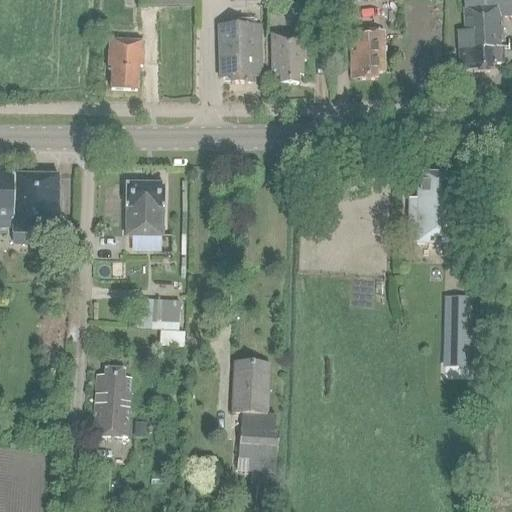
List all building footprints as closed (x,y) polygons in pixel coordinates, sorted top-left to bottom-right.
[(191,0),(137,0),(138,10),(192,8),(191,0)] [(511,0),(462,0),(464,33),(457,33),(459,73),(473,72),(473,75),(493,74),(493,66),(503,65),(501,20),(511,19),(511,0)] [(218,29),(220,80),(230,80),(230,86),(254,86),(254,78),(261,78),(260,28),(218,29)] [(383,75),(383,33),(350,34),(351,76),(358,76),(359,82),(376,82),(376,75),(383,75)] [(279,87),(298,86),(298,78),(303,78),(302,63),(305,63),(305,36),(270,36),(271,79),(279,79),(279,87)] [(107,73),(112,73),(110,92),(137,93),(138,69),(142,69),(143,45),(109,43),(107,73)] [(12,236),(19,236),(58,236),(58,178),(11,178),(4,173),(4,172),(4,169),(0,169),(0,229),(12,230),(12,236)] [(409,245),(460,246),(461,178),(418,177),(418,201),(410,201),(409,245)] [(126,210),(126,238),(162,238),(162,210),(163,210),(163,187),(126,186),(126,210)] [(72,245),(56,245),(56,269),(72,269),(72,245)] [(150,303),(137,302),(135,331),(149,332),(150,303)] [(160,332),(179,333),(180,304),(161,303),(160,332)] [(449,320),(448,366),(470,367),(472,320),(449,320)] [(267,417),(269,367),(234,365),(231,416),(242,416),(238,452),(237,474),(251,475),(250,489),(267,490),(269,477),(274,477),(278,434),(274,434),(275,418),(267,417)] [(93,436),(126,438),(129,379),(121,379),(122,372),(104,371),(103,378),(96,378),(93,436)] [(146,426),(132,425),(132,440),(145,441),(146,426)] [(250,489),(247,488),(245,511),(265,511),(267,490),(250,489)]
